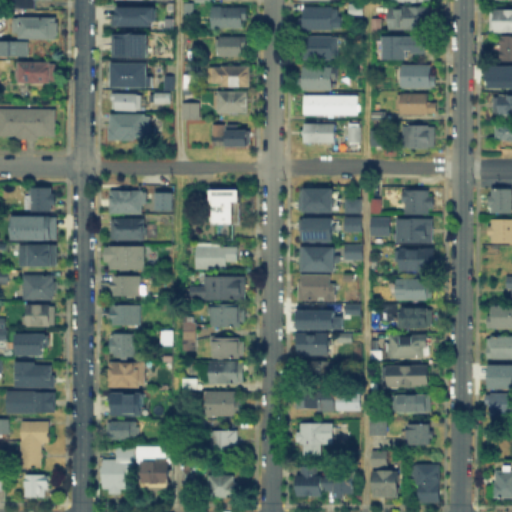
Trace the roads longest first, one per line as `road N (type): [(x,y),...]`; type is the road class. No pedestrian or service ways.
road 1 (residential): [(458,511),(461,0)]
road 2 (residential): [(270,511),(272,0)]
road 3 (residential): [(80,511),(82,0)]
road 4 (residential): [(82,166),(460,167)]
